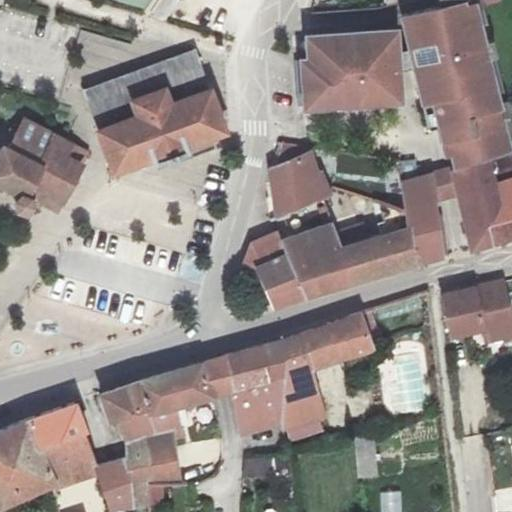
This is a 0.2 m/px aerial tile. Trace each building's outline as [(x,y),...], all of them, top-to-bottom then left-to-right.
[(406,0),(405,0),(419,66),(433,125),(442,123),(448,153),(454,152),(457,165),(465,163),(491,153),(511,144),(511,87),(492,0),(406,0)] [(399,25),(309,33),(310,59),(302,60),(305,107),(403,98),(406,98),(403,69),(399,25)] [(158,162),(195,148),(194,142),(229,130),(197,48),(88,87),(119,171),(156,157),(158,162)] [(62,205),(90,146),(26,115),(21,128),(14,126),(0,155),(0,172),(24,184),(22,192),(22,194),(23,197),(31,201),(36,197),(37,193),(62,205)] [(511,232),(511,144),(491,153),(465,163),(457,165),(463,190),(475,244),(497,238),(511,232)] [(306,182),(323,175),(317,155),(274,168),(280,189),(272,192),(279,214),(312,204),(306,182)] [(439,197),(463,190),(457,165),(434,172),(439,197)] [(356,282),(422,261),(450,253),(439,197),(434,172),(404,183),(406,212),(333,187),(336,198),(326,200),(312,204),(318,219),(292,229),(263,239),(251,266),(257,272),(270,269),(283,305),(314,295),(329,291),(356,282)] [(312,204),(326,200),(336,198),(333,187),(329,173),(323,175),(306,182),(312,204)] [(195,297),(207,265),(182,256),(170,288),(195,297)] [(483,328),(486,341),(511,334),(511,321),(502,281),(442,296),(451,336),(483,328)] [(303,335),(295,338),(297,378),(281,384),(281,386),(288,411),(294,430),(332,417),(325,368),(361,350),(382,343),(369,307),(303,335)] [(270,346),(281,384),(297,378),(295,338),(270,346)] [(245,353),(230,357),(240,389),(240,392),(281,384),(270,346),(245,353)] [(398,349),(401,412),(427,411),(425,348),(398,349)] [(220,397),(240,392),(240,389),(230,357),(210,362),(220,397)] [(163,484),(189,483),(184,449),(195,446),(190,427),(184,406),(189,405),(220,397),(210,362),(152,378),(144,380),(154,406),(166,438),(162,440),(163,484)] [(116,418),(125,415),(154,406),(144,380),(106,391),(116,418)] [(281,386),(281,384),(240,392),(248,421),(250,428),(290,418),(288,411),(281,386)] [(117,484),(108,461),(82,399),(35,416),(61,482),(61,483),(68,505),(117,484)] [(189,405),(184,406),(190,427),(196,426),(189,405)] [(163,502),(163,484),(162,440),(166,438),(154,406),(125,415),(140,451),(134,453),(148,503),(163,502)] [(0,478),(12,503),(61,482),(35,416),(0,430),(0,478)] [(356,477),(377,476),(375,436),(354,437),(356,477)] [(126,505),(148,503),(134,453),(108,461),(117,484),(126,505)] [(379,511),(400,511),(400,491),(378,492),(379,511)]
